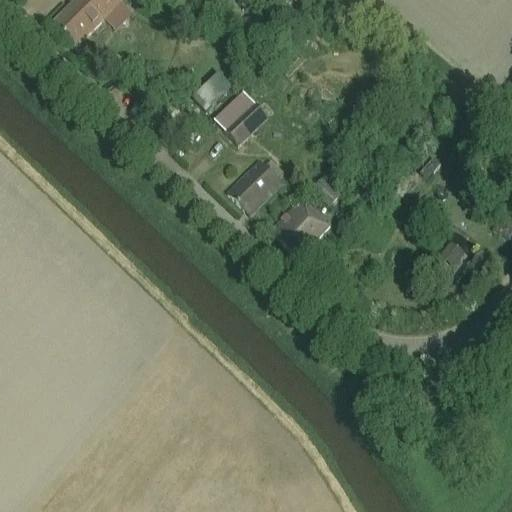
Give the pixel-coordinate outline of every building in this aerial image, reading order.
[(82,0),(55,29),(77,51),(126,0),(82,0)] [(287,0),(292,3),(302,12),(309,3),(305,1),(304,0),(287,0)] [(315,8),(308,16),(313,20),(325,5),(318,0),(314,0),(311,4),(315,8)] [(205,117),(233,92),(220,78),(192,103),(205,117)] [(253,110),(224,138),(238,152),(267,124),(253,110)] [(353,127),(344,136),(353,145),(362,136),(353,127)] [(433,163),(420,178),(428,184),(441,169),(433,163)] [(260,165),(228,196),(246,214),(252,208),(257,213),(283,188),(260,165)] [(405,181),(393,197),(399,202),(412,187),(405,181)] [(330,210),(340,200),(324,185),(314,195),(330,210)] [(372,207),(360,195),(335,221),(347,232),(372,207)] [(305,258),(332,230),(304,203),(272,236),(294,257),(299,252),(305,258)] [(440,258),(454,271),(467,256),(453,243),(440,258)] [(481,272),(487,253),(477,250),(471,270),(481,272)]
